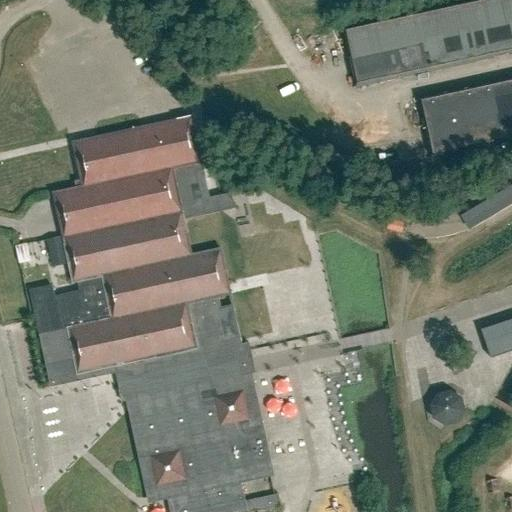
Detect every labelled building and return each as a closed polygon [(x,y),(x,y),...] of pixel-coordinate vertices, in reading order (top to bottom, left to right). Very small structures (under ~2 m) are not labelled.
[(356,87),(511,53),(511,0),(474,0),(343,28),(356,87)] [(431,158),(511,140),(511,77),(418,98),(427,136),(431,158)] [(52,286),(33,290),(53,382),(54,386),(116,373),(121,394),(123,402),(130,401),(131,407),(151,496),(173,491),(174,498),(167,499),(167,500),(169,511),(253,511),(256,511),(281,506),(278,494),(246,501),(240,477),(269,470),(264,447),(259,422),(250,378),(256,376),(253,365),(248,345),(243,346),(233,305),(220,308),(218,297),(231,294),(221,249),(192,256),(184,220),(205,215),(234,209),(231,194),(210,199),(202,163),(192,117),(184,119),(140,129),(97,138),(74,143),(83,187),(76,189),(54,193),(63,235),(71,270),(73,283),(85,280),(87,290),(55,297),(52,286)] [(390,220),(388,229),(402,233),(404,224),(390,220)] [(46,241),(52,268),(69,264),(63,237),(46,241)] [(511,323),(482,333),(487,346),(491,360),(511,353),(511,323)] [(456,421),(463,411),(461,405),(460,400),(450,393),(439,396),(433,406),(435,417),(445,423),(456,421)]
